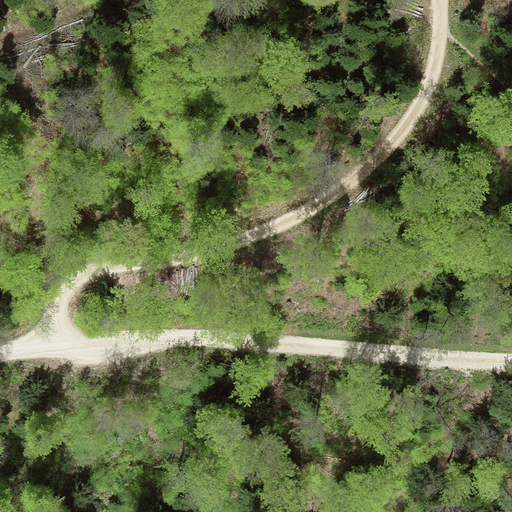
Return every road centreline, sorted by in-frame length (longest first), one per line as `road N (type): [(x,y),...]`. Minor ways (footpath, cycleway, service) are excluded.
road 1 (track): [(58,343),(55,302),(72,280),(99,266),(182,261),(331,199),(408,123),(430,89),(438,35)]
road 2 (track): [(58,343),(80,358),(107,360),(147,342),(192,336),(511,364)]
